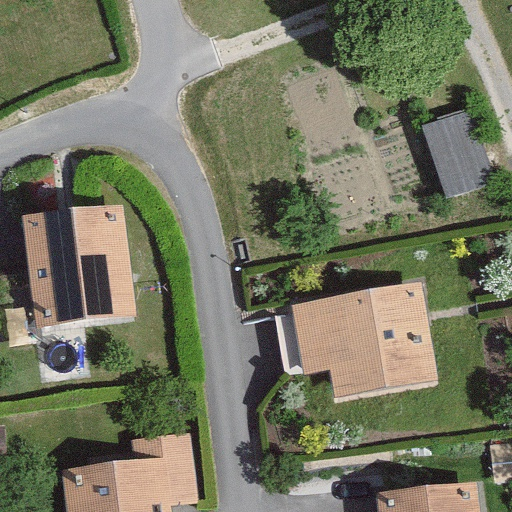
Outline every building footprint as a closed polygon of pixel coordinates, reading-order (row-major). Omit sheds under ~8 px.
[(493,182),(470,108),(426,122),(450,196),(493,182)] [(112,205),(12,220),(27,323),(127,309),(112,205)] [(417,290),(299,309),(309,368),(335,364),(341,400),(433,385),(417,290)] [(193,511),(186,423),(60,433),(66,511),(193,511)] [(476,511),(474,488),(384,498),(385,511),(476,511)]
